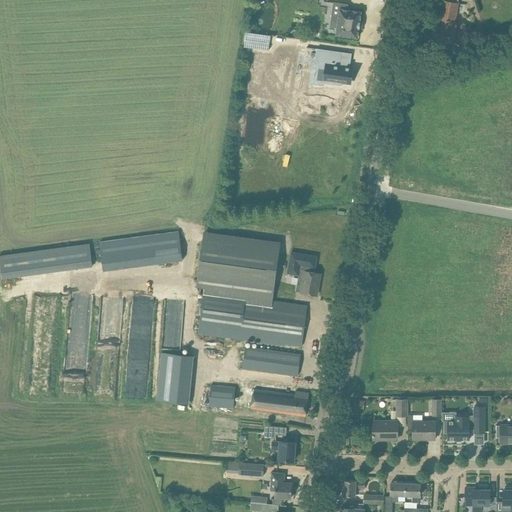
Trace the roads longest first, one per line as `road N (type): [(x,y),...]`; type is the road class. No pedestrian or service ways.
road 1 (tertiary): [(320,464),(336,382),(347,373),(353,346),(347,319),(371,187)]
road 2 (tertiary): [(371,187),(404,0)]
road 3 (residential): [(511,215),(371,187)]
road 4 (residential): [(448,479),(421,465),(320,464)]
